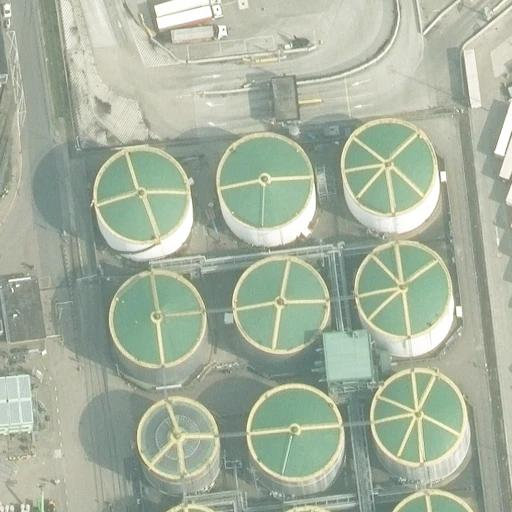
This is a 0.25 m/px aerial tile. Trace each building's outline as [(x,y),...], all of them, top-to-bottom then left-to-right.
[(436,181),(436,180),(435,170),(433,163),(428,154),(422,147),(416,142),(408,137),(400,135),(392,133),(385,134),(379,135),(373,136),(365,140),(359,145),(352,152),(347,160),(344,168),(343,177),(343,187),(345,195),(350,205),(355,211),(362,218),(370,223),(380,226),(388,227),(399,226),(407,223),(415,219),(422,213),(428,206),(432,199),(435,191),(436,181)] [(313,196),(313,195),(312,185),(310,178),(305,169),(299,162),(293,157),(285,153),(277,150),(269,149),(259,149),(251,151),(242,155),(236,160),(229,167),(224,175),(221,183),(220,193),(220,202),(222,210),(227,220),(231,226),(239,233),(248,238),(257,241),(265,242),(276,241),(284,238),(292,234),(299,228),(305,222),(309,214),(312,206),(313,196)] [(188,215),(188,214),(187,205),(185,197),(181,189),(174,181),(169,176),(160,171),(151,168),(142,167),(131,168),(124,171),(116,175),(108,181),(102,189),(98,197),(95,206),(95,214),(95,222),(98,231),(101,237),(107,245),(114,252),(122,257),(131,260),(139,261),(148,260),(157,258),(165,254),(173,248),(178,242),(184,233),(187,225),(188,215)] [(452,305),(452,304),(451,294),(449,287),(445,279),(440,273),(432,266),(425,262),(419,259),(408,258),(402,258),(390,260),(382,264),(375,269),(368,276),(363,284),(361,292),(359,303),(360,312),(362,320),(366,329),(371,335),(378,342),(387,347),(396,350),(404,351),(410,351),(421,348),(430,344),(437,338),(444,331),(448,324),(451,314),(452,305)] [(326,319),(326,318),(326,310),(323,301),(318,292),(313,285),(306,280),(298,275),(287,272),(277,271),(269,273),(262,275),(253,280),(246,286),(240,293),(236,301),(234,311),(233,319),(234,329),(237,337),(242,345),(248,352),(256,358),(265,362),(275,364),(281,365),(289,364),(299,361),(307,356),(313,351),(318,345),(322,337),(325,329),(326,319)] [(0,289),(8,344),(39,340),(31,281),(0,285),(0,289)] [(205,338),(204,328),(202,319),(196,310),(191,304),(185,299),(175,294),(167,292),(160,291),(151,292),(142,294),(133,299),(126,304),(121,310),(116,319),(113,328),(112,338),(113,346),(115,355),(120,363),(125,370),(133,377),(141,381),(149,383),(158,384),(168,383),(176,381),(184,377),(191,371),(197,364),(202,356),(204,347),(205,338)] [(328,355),(329,403),(377,402),(375,354),(328,355)] [(466,435),(466,434),(465,426),(462,418),(458,408),(452,401),(446,396),(435,390),(425,388),(416,388),(408,389),(400,392),(392,396),(385,402),(380,408),(376,417),(373,426),(372,435),(373,444),(376,453),(380,460),(386,467),(392,472),(400,477),(409,480),(417,481),(429,480),(436,478),(444,473),(452,467),(457,461),(462,453),(464,445),(466,435)] [(343,450),(343,449),(342,441),(340,433),(336,425),(330,418),(323,411),(314,406),(307,404),(299,403),(290,403),(280,406),(272,409),(264,415),(257,423),(253,431),(250,440),(249,449),(250,458),(253,467),(258,476),(263,482),(271,489),(277,492),(286,495),(294,496),(306,495),(314,493),(321,489),(329,482),(334,476),(339,468),(342,460),(343,450)] [(217,458),(217,457),(217,449),(214,441),(210,434),(206,430),(201,425),(193,421),(186,419),(180,418),(172,419),(164,421),(158,425),(152,430),(148,434),(144,441),(142,447),(140,455),(141,462),(142,470),(146,477),(150,483),(155,487),(162,492),(168,494),(178,496),(185,495),(193,493),(199,490),(206,484),(211,478),(214,472),(216,466),(217,458)]
